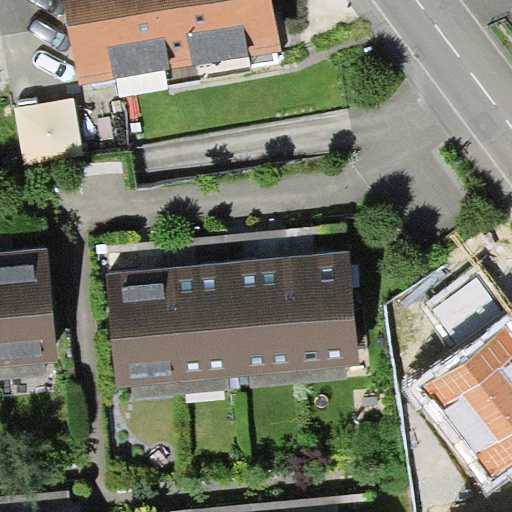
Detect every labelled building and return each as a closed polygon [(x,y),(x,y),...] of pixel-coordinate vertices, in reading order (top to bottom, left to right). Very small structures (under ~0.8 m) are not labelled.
[(164,80),(194,75),(191,52),(273,38),(266,0),(63,0),(75,71),(110,65),(114,88),(164,79),(164,80)] [(42,250),(0,253),(0,354),(51,349),(42,250)] [(343,253),(283,259),(292,359),(353,353),(343,253)] [(233,364),(292,359),(283,259),(224,264),(233,364)] [(174,369),(233,364),(224,264),(165,270),(174,369)] [(114,375),(174,369),(165,270),(104,276),(114,375)] [(511,323),(506,316),(408,386),(487,494),(511,475),(511,323)]
